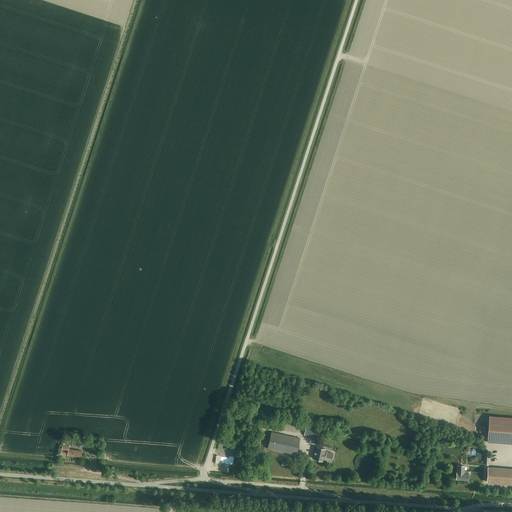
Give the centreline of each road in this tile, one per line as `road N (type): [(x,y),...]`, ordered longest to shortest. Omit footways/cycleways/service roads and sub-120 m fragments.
road 1 (unclassified): [(203,478),(356,0)]
road 2 (unclassified): [(144,485),(0,474)]
road 3 (unclassified): [(219,482),(302,487),(352,501)]
